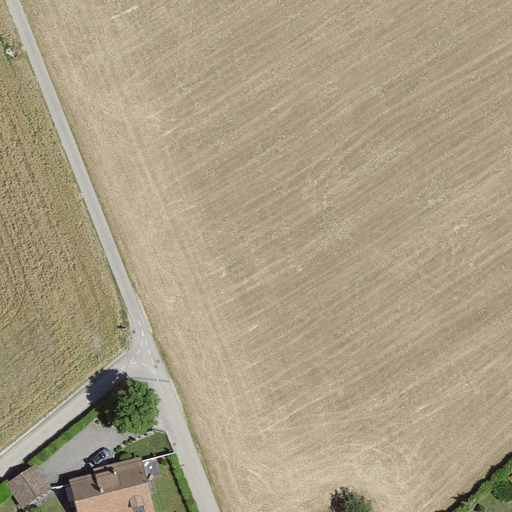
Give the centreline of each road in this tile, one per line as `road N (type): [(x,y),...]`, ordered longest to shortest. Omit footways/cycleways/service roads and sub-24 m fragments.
road 1 (unclassified): [(142,349),(5,0)]
road 2 (residential): [(0,466),(142,349)]
road 3 (unclassified): [(213,511),(142,349)]
